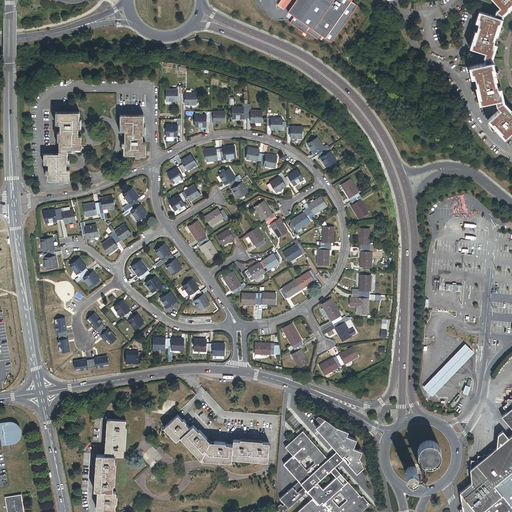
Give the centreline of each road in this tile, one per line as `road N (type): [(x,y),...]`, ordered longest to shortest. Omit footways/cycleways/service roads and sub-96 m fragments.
road 1 (tertiary): [(11,204),(9,0)]
road 2 (secondary): [(396,172),(370,123),(331,81),(254,38)]
road 3 (tertiary): [(240,372),(187,370),(41,393)]
road 4 (tertiary): [(41,393),(11,204)]
road 5 (residential): [(155,164),(219,135),(249,137),(298,155),(324,180)]
road 6 (secondary): [(422,418),(411,382),(409,260)]
road 7 (residential): [(324,180),(341,211),(345,242),(339,270),(306,309)]
road 8 (tertiary): [(402,367),(372,406),(282,382)]
road 9 (residential): [(28,201),(155,164)]
road 10 (residential): [(238,327),(167,324),(122,283)]
road 11 (tertiary): [(65,511),(41,393)]
